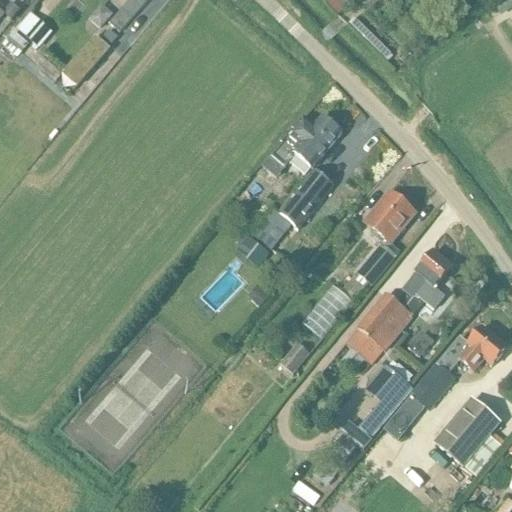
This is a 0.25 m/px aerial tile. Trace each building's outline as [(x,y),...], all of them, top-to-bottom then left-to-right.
[(146,0),(128,0),(108,26),(121,36),(148,1),(146,0)] [(102,8),(89,23),(101,32),(113,17),(102,8)] [(31,17),(17,33),(38,51),(52,35),(31,17)] [(14,34),(8,41),(23,53),(28,47),(14,34)] [(97,42),(65,78),(77,88),(109,52),(97,42)] [(282,149),(272,161),(286,172),(295,160),(311,173),(342,136),(322,120),(314,129),(303,120),(281,148),(282,149)] [(297,233),(321,203),(332,191),(313,175),(277,217),(272,213),(252,239),(271,253),(290,227),(297,233)] [(356,277),(371,289),(400,255),(391,247),(416,217),(389,195),(364,225),(384,241),(378,247),(380,248),(356,277)] [(417,297),(422,290),(430,297),(452,270),(433,255),(401,294),(409,302),(400,313),(384,301),(346,348),(371,369),(425,304),(417,297)] [(258,288),(247,299),(259,310),(269,299),(258,288)] [(455,363),(446,374),(449,376),(460,364),(473,375),(482,363),(491,370),(507,352),(482,331),(469,346),(460,339),(436,367),(438,368),(447,357),(455,363)] [(422,335),(408,352),(419,361),(433,344),(422,335)] [(309,358),(297,348),(280,368),(293,378),(309,358)] [(413,398),(425,408),(429,412),(455,381),(449,376),(446,374),(455,363),(447,357),(438,368),(413,398)] [(409,388),(385,369),(367,392),(390,412),(409,388)] [(398,442),(425,408),(413,398),(386,431),(398,442)] [(472,403),(435,449),(464,473),(466,471),(477,481),(506,446),(495,436),(502,428),(472,403)] [(371,442),(350,425),(325,455),(341,469),(356,450),(361,454),(371,442)]
